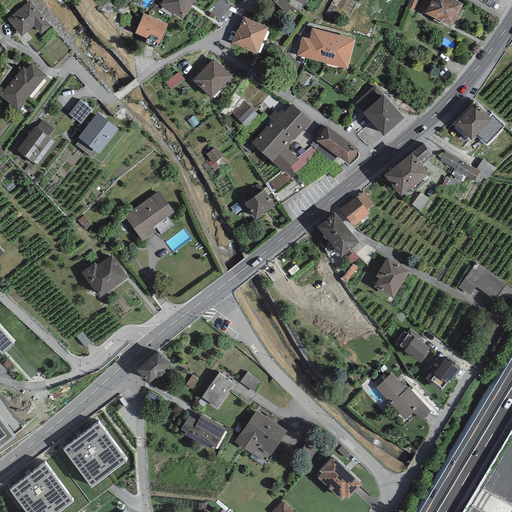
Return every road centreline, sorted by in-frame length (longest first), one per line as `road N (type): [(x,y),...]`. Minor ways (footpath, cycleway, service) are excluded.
road 1 (residential): [(399,489),(273,368),(217,289)]
road 2 (tertiary): [(344,189),(450,99),(511,19)]
road 3 (residential): [(211,41),(361,145),(365,153),(343,175),(344,189)]
road 4 (residential): [(211,41),(113,98),(75,67)]
road 5 (tertiary): [(217,289),(344,189)]
road 6 (tertiary): [(0,467),(120,367)]
road 7 (residential): [(147,511),(138,392),(120,367)]
road 8 (motorway): [(511,389),(438,511)]
road 9 (unclassified): [(399,489),(465,380)]
